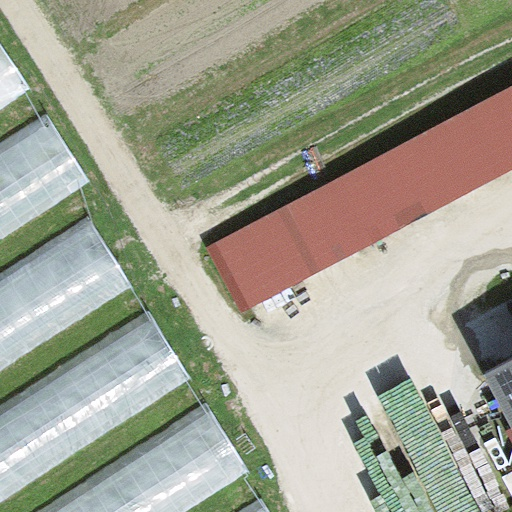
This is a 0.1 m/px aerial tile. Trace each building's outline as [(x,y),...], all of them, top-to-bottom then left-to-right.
[(0,56),(0,101),(21,89),(0,56)] [(511,80),(199,245),(227,302),(511,155),(511,80)] [(39,119),(0,144),(0,234),(80,183),(39,119)] [(91,218),(0,276),(0,366),(133,282),(91,218)] [(146,318),(0,410),(0,501),(187,382),(146,318)] [(511,361),(477,380),(511,447),(511,361)] [(206,408),(42,511),(184,511),(248,472),(206,408)] [(260,511),(254,503),(239,511),(260,511)]
